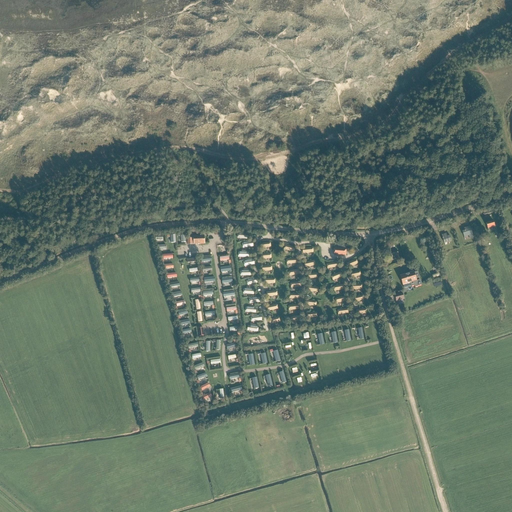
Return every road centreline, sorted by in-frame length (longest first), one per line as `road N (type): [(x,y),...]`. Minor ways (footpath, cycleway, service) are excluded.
road 1 (track): [(0,191),(26,191),(77,167),(159,149),(259,159),(367,132),(455,50),(511,15)]
road 2 (unclassified): [(212,221),(367,234),(511,195)]
road 3 (track): [(445,511),(367,234)]
road 4 (track): [(212,221),(139,228),(0,282)]
